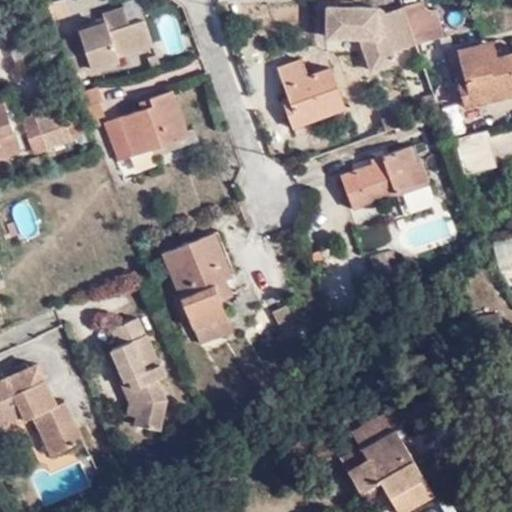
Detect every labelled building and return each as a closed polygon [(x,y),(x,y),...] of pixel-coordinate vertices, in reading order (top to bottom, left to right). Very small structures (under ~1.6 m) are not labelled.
[(441,36),(434,7),(429,9),(427,9),(425,8),(423,7),(422,5),(421,3),(420,0),(416,0),(399,5),(412,44),(441,36)] [(391,53),(412,44),(399,5),(378,13),(375,7),(325,5),(323,36),(358,37),(369,67),(394,59),(391,53)] [(79,35),(59,42),(69,70),(91,64),(93,67),(119,59),(118,54),(151,41),(143,17),(129,22),(124,7),(102,14),(104,22),(80,29),(79,35)] [(453,71),(462,97),(511,82),(511,41),(503,44),(499,30),(456,42),(462,68),(453,71)] [(146,56),(150,65),(160,62),(156,51),(146,56)] [(279,97),(288,124),(339,104),(324,65),(302,72),(297,56),(275,65),(286,94),(279,97)] [(103,99),(98,83),(75,91),(81,107),(97,101),(103,99)] [(106,122),(105,123),(119,157),(187,133),(173,90),(141,100),(143,108),(106,122)] [(0,156),(19,152),(0,96),(0,156)] [(106,122),(97,101),(81,107),(89,127),(105,123),(106,122)] [(72,143),(62,112),(36,120),(35,116),(22,121),(33,157),(72,143)] [(455,140),(467,174),(490,167),(478,134),(455,140)] [(342,172),(351,202),(414,179),(408,160),(414,158),(412,151),(408,140),(378,150),(381,158),(342,172)] [(426,175),(417,149),(412,151),(414,158),(408,160),(414,179),(426,175)] [(212,234),(202,238),(220,280),(229,276),(212,234)] [(220,280),(202,238),(163,253),(202,343),(231,331),(218,299),(213,287),(212,284),(220,280)] [(349,267),(354,280),(386,268),(378,245),(364,250),(368,259),(349,267)] [(223,283),(213,287),(218,299),(228,295),(223,283)] [(285,304),(271,310),(283,337),(296,330),(285,304)] [(139,401),(137,413),(135,426),(162,429),(168,395),(158,375),(161,366),(135,316),(110,327),(118,344),(111,347),(126,380),(130,379),(139,401)] [(35,365),(0,381),(0,431),(33,416),(53,455),(82,440),(63,401),(55,404),(35,365)] [(129,412),(137,413),(139,401),(130,379),(126,380),(122,382),(128,396),(129,412)] [(355,425),(365,439),(394,419),(400,428),(401,429),(408,424),(393,400),(355,425)] [(394,419),(365,439),(372,449),(400,428),(394,419)] [(372,449),(365,439),(344,453),(365,482),(381,474),(402,506),(436,485),(401,429),(400,428),(372,449)] [(95,459),(85,463),(96,485),(101,483),(104,476),(95,459)] [(140,478),(128,484),(136,501),(147,492),(140,478)]
